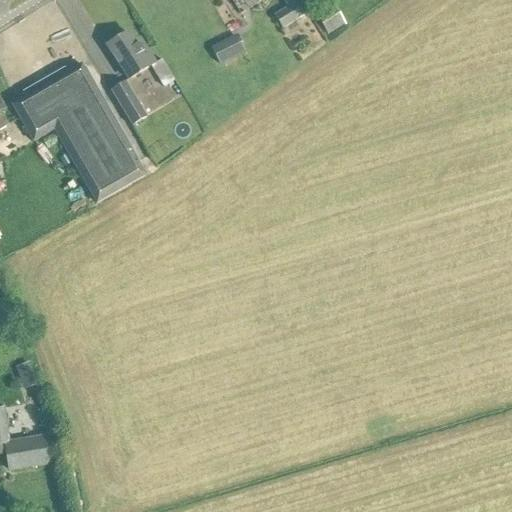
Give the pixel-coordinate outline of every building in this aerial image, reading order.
[(281,0),(287,9),(274,17),(282,30),(309,13),(301,0),(281,0)] [(129,82),(154,66),(138,42),(133,45),(127,34),(107,47),(129,82)] [(230,42),(211,51),(219,65),(244,52),(238,41),(231,44),(230,42)] [(160,88),(177,80),(168,61),(151,69),(160,88)] [(12,108),(33,143),(54,132),(96,207),(146,179),(82,68),(12,108)] [(146,119),(125,84),(111,92),(132,127),(146,119)] [(0,131),(8,127),(0,113),(0,112),(4,111),(0,104),(0,131)] [(131,143),(139,159),(151,153),(143,138),(131,143)] [(33,362),(21,366),(27,386),(39,383),(33,362)] [(51,465),(46,438),(8,445),(2,410),(0,410),(0,455),(0,454),(6,453),(9,472),(51,465)]
